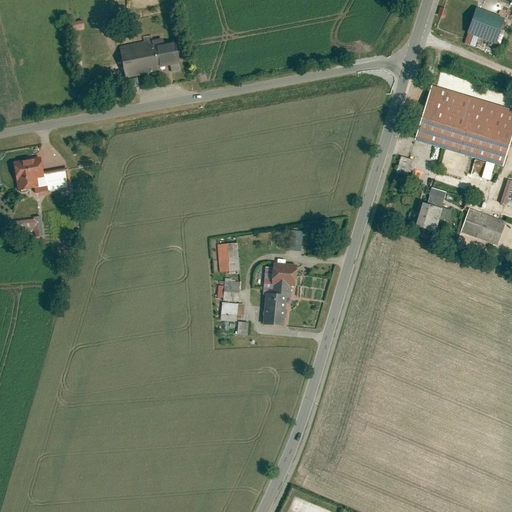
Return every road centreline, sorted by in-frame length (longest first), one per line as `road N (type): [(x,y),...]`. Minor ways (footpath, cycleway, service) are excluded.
road 1 (tertiary): [(262,511),(314,382),(408,60)]
road 2 (unclassified): [(408,60),(0,135)]
